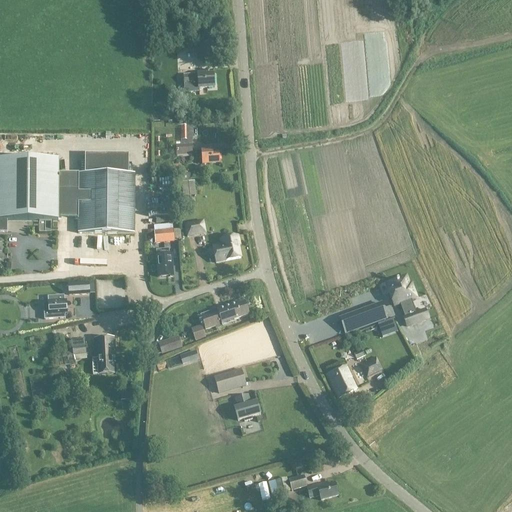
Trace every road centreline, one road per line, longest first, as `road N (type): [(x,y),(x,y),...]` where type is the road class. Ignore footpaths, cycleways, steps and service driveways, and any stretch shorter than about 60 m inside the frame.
road 1 (unclassified): [(267,272),(166,304),(155,318),(139,511)]
road 2 (tertiary): [(267,272),(306,382),(333,426),(420,511)]
road 3 (tertiary): [(237,0),(254,210),(267,272)]
road 4 (track): [(332,141),(384,119),(425,57),(511,32)]
